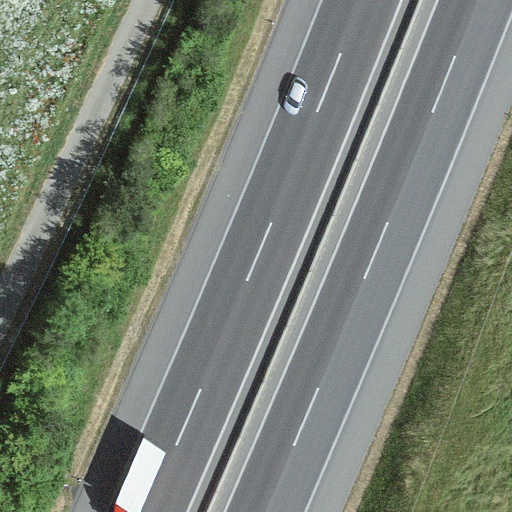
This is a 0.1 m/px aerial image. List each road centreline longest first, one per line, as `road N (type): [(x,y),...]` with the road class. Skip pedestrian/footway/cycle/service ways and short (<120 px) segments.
road 1 (motorway): [(360,0),(146,511)]
road 2 (motorway): [(264,511),(476,0)]
road 3 (track): [(0,312),(148,0)]
